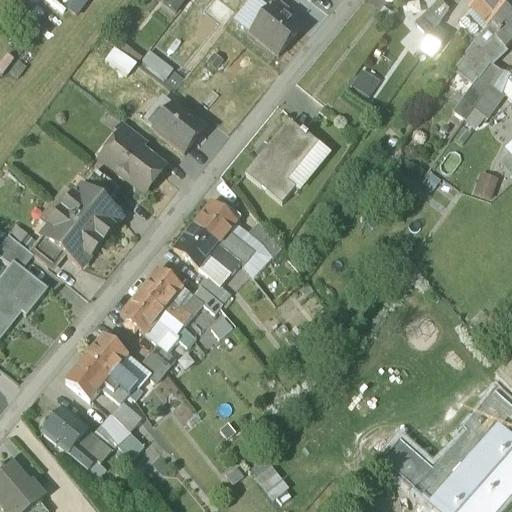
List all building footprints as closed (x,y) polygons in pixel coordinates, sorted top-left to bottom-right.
[(167,0),(165,3),(176,13),(188,0),(167,0)] [(412,0),(399,15),(412,27),(428,8),(419,0),(412,0)] [(511,0),(478,0),(469,10),(486,29),(490,26),(511,5),(511,0)] [(230,10),(222,2),(211,14),(219,22),(230,10)] [(440,3),(414,26),(428,41),(436,30),(449,12),(440,3)] [(273,5),(248,35),(276,59),(299,32),(282,17),(284,15),(273,5)] [(511,5),(490,26),(498,34),(497,35),(499,38),(495,41),(505,52),(511,45),(511,5)] [(490,26),(486,29),(457,67),(476,81),(479,83),(490,67),(495,61),(505,52),(495,41),(499,38),(497,35),(498,34),(490,26)] [(428,41),(422,51),(430,57),(444,36),(436,30),(428,41)] [(104,61),(126,78),(136,64),(114,47),(104,61)] [(476,81),(452,115),(464,123),(499,74),(490,67),(479,83),(476,81)] [(379,85),(361,73),(355,82),(351,89),(368,101),(379,85)] [(172,108),(152,133),(184,158),(203,133),(172,108)] [(287,124),(243,177),(281,208),(295,191),(286,184),(318,147),(301,133),(300,135),(287,124)] [(147,145),(121,126),(115,134),(140,154),(140,155),(147,145)] [(140,154),(115,134),(114,135),(116,136),(99,158),(98,156),(96,158),(118,174),(119,181),(123,184),(129,183),(144,194),(162,171),(140,155),(140,154)] [(95,172),(82,188),(103,205),(116,189),(95,172)] [(497,182),(484,177),(477,195),(490,200),(497,182)] [(82,188),(42,238),(62,254),(83,270),(122,220),(103,205),(82,188)] [(222,215),(209,205),(191,228),(216,248),(217,249),(226,237),(238,221),(225,211),(222,215)] [(281,254),(257,225),(246,237),(261,250),(272,264),(281,254)] [(216,248),(191,228),(172,252),(184,261),(180,267),(187,272),(191,267),(197,272),(208,258),(216,248)] [(252,258),(226,237),(217,249),(238,266),(242,271),(252,258)] [(62,254),(42,238),(27,256),(33,260),(48,272),(62,254)] [(27,256),(7,241),(0,249),(0,263),(9,270),(13,265),(23,273),(33,260),(27,256)] [(217,249),(216,248),(208,258),(231,276),(238,266),(217,249)] [(9,270),(0,281),(0,343),(23,316),(27,319),(47,292),(23,273),(13,265),(9,270)] [(157,273),(138,296),(162,316),(169,307),(174,301),(178,304),(185,296),(157,273)] [(229,298),(207,280),(199,290),(221,308),(229,298)] [(191,300),(185,296),(178,304),(174,301),(169,307),(190,323),(200,308),(213,318),(221,308),(199,290),(191,300)] [(162,316),(138,296),(119,319),(126,325),(123,329),(133,338),(136,334),(155,350),(156,349),(165,358),(176,345),(173,343),(154,327),(162,316)] [(190,323),(169,307),(162,316),(182,332),(189,324),(190,323)] [(182,332),(162,316),(154,327),(173,343),(182,332)] [(210,330),(219,342),(233,332),(223,320),(210,330)] [(200,334),(189,324),(182,332),(184,334),(192,343),(200,334)] [(182,332),(173,343),(176,345),(184,353),(192,343),(184,334),(182,332)] [(113,348),(102,339),(83,363),(108,383),(116,373),(127,360),(113,348)] [(124,351),(116,344),(113,348),(121,355),(124,351)] [(165,358),(156,349),(155,350),(147,360),(165,375),(174,365),(165,358)] [(139,370),(127,360),(116,373),(136,391),(135,392),(138,394),(148,383),(150,379),(139,370)] [(165,375),(147,360),(139,370),(150,379),(148,383),(154,388),(165,375)] [(83,363),(64,387),(90,407),(108,384),(108,383),(83,363)] [(511,363),(495,381),(511,397),(511,363)] [(136,391),(116,373),(108,383),(108,384),(128,400),(135,392),(136,391)] [(164,404),(157,396),(142,409),(148,417),(164,404)] [(511,415),(494,400),(464,433),(468,436),(432,477),(416,495),(432,510),(430,511),(500,511),(511,499),(511,415)] [(86,435),(62,414),(42,437),(67,458),(75,449),(86,435)] [(117,450),(100,430),(91,439),(111,456),(117,450)] [(91,439),(86,435),(75,449),(95,466),(99,470),(111,456),(91,439)] [(432,477),(398,447),(382,465),(416,495),(432,477)] [(95,466),(75,449),(67,458),(87,475),(95,466)] [(28,489),(9,466),(0,473),(0,509),(2,511),(30,511),(38,505),(43,501),(31,486),(28,489)] [(95,466),(87,475),(94,481),(98,476),(96,474),(99,470),(95,466)] [(272,466),(256,478),(272,500),(288,489),(272,466)] [(511,511),(511,499),(500,511),(511,511)]
